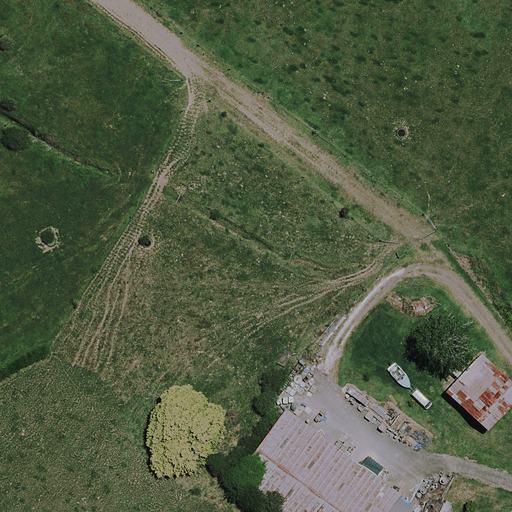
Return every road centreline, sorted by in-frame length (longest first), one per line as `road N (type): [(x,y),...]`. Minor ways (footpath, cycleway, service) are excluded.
road 1 (track): [(111,0),(432,260),(511,357)]
road 2 (track): [(432,260),(382,275),(334,344),(328,378),(342,408),(429,460),(511,480)]
